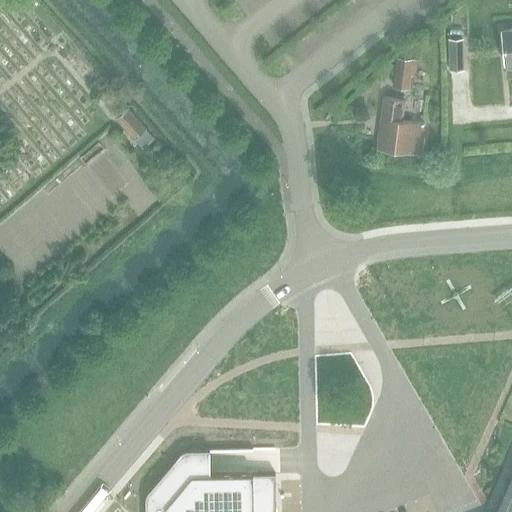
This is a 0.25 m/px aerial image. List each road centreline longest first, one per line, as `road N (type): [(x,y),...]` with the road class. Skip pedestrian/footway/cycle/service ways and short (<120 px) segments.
road 1 (tertiary): [(75,511),(220,340),(289,278),(323,261)]
road 2 (residential): [(323,261),(291,138),(186,0)]
road 3 (tertiary): [(323,261),(373,247),(511,233)]
